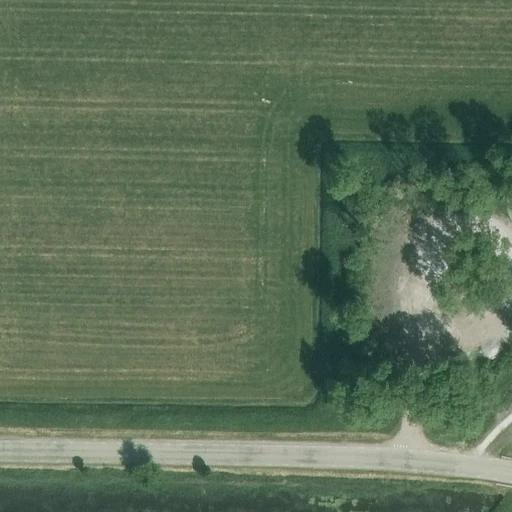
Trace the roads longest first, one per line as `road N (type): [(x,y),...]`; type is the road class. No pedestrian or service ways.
road 1 (tertiary): [(511,473),(409,459),(0,451)]
road 2 (track): [(409,459),(408,347),(419,254),(442,228),(468,221),(511,235)]
